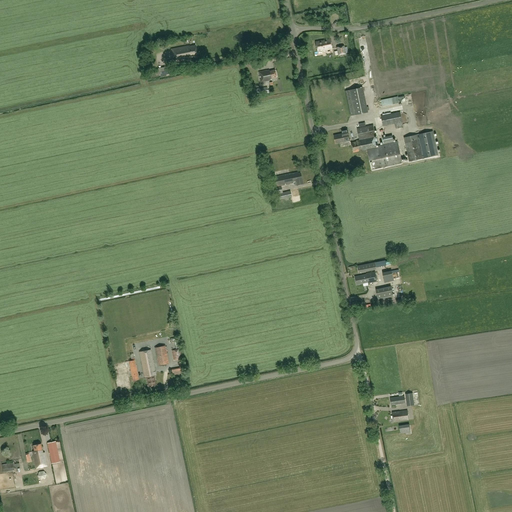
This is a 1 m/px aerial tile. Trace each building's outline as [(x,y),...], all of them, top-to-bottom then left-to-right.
[(331,48),(329,39),(315,42),(317,52),(331,48)] [(195,45),(190,46),(189,45),(172,49),(174,61),(184,59),(184,58),(187,57),(187,59),(190,58),(189,57),(197,56),(195,45)] [(147,48),(149,55),(156,54),(154,46),(147,48)] [(343,46),(336,47),(338,55),(345,53),(343,46)] [(269,70),(266,70),(259,72),(261,82),(271,80),(271,78),(276,77),(275,70),(269,71),(269,70)] [(267,87),(256,89),(250,90),(251,96),(268,93),(267,87)] [(402,121),(399,108),(380,112),(381,116),(382,116),(384,126),(395,123),(396,128),(404,127),(402,121)] [(398,141),(383,144),(377,145),(373,125),(357,128),(359,140),(359,141),(354,142),(356,151),(361,150),(361,151),(367,150),(372,169),(402,163),(398,141)] [(342,131),(342,134),(334,135),(336,143),(350,140),(347,129),(342,131)] [(438,155),(433,131),(404,138),(410,161),(438,155)] [(276,187),(293,183),(293,181),(296,181),(297,185),(303,183),(300,173),(298,173),(298,171),(274,177),(276,187)] [(283,193),(281,186),(276,188),(279,200),(292,197),(290,191),(283,193)] [(359,272),(372,270),(376,269),(375,262),(369,263),(357,266),(359,272)] [(392,271),(383,273),(385,282),(394,280),(392,271)] [(369,283),(376,281),(377,281),(375,272),(367,273),(367,274),(355,276),(357,284),(369,282),(369,283)] [(398,292),(401,291),(398,285),(402,283),(401,279),(393,282),(395,288),(396,287),(398,292)] [(378,300),(383,299),(393,296),(391,286),(376,289),(378,300)] [(155,348),(159,365),(169,363),(165,346),(155,348)] [(172,351),(174,360),(182,359),(180,349),(172,351)] [(156,375),(150,350),(140,352),(145,377),(146,377),(148,386),(156,385),(154,375),(156,375)] [(135,360),(129,361),(132,376),(138,375),(135,360)] [(414,405),(412,393),(405,394),(407,406),(414,405)] [(406,403),(404,396),(390,398),(392,405),(406,403)] [(407,410),(393,413),(394,421),(409,419),(407,410)] [(55,441),(48,443),(52,463),(60,461),(55,441)] [(34,451),(33,451),(36,468),(47,466),(44,452),(43,452),(41,443),(33,445),(34,451)] [(13,462),(2,464),(3,472),(14,470),(13,462)] [(45,471),(39,476),(42,481),(49,476),(45,471)]
